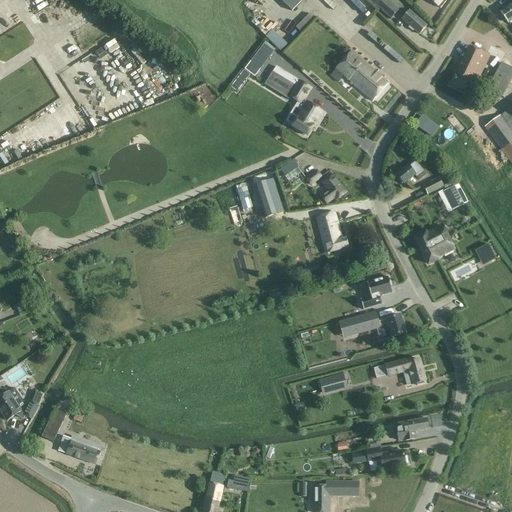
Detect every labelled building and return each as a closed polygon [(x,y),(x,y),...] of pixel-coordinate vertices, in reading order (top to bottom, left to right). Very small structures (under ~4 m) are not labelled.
[(369,0),(374,4),(391,19),(397,12),(384,0),(369,0)] [(440,8),(446,0),(429,0),(432,2),(440,8)] [(511,1),(499,11),(508,24),(511,20),(511,1)] [(402,20),(410,26),(408,28),(413,31),(414,30),(419,34),(426,26),(410,11),(402,20)] [(271,29),(264,36),(280,51),(287,44),(271,29)] [(275,51),(264,43),(250,62),(258,68),(261,70),(275,51)] [(390,44),(384,52),(404,67),(410,59),(390,44)] [(490,56),(479,50),(470,46),(451,85),(466,92),(471,82),(505,98),(511,86),(511,68),(502,63),(491,82),(480,77),(490,56)] [(351,51),(335,69),(372,101),(388,83),(351,51)] [(310,88),(299,81),(276,66),(272,72),(295,86),(289,96),(300,103),(302,99),(310,88)] [(305,106),(292,126),(299,130),(307,135),(317,120),(319,121),(324,113),(316,108),(302,99),(300,103),(305,106)] [(422,115),(415,125),(432,137),(439,127),(422,115)] [(511,133),(499,116),(485,127),(511,163),(511,133)] [(494,141),(485,148),(488,152),(497,145),(494,141)] [(404,184),(412,178),(415,175),(419,181),(426,175),(415,161),(409,167),(408,166),(397,175),(404,184)] [(310,185),(321,176),(316,170),(305,178),(310,185)] [(273,176),(252,183),(264,219),(284,212),(273,176)] [(336,201),(346,193),(333,176),(323,183),(329,191),(321,197),(327,203),(334,198),(336,201)] [(423,186),(427,195),(443,187),(439,178),(423,186)] [(454,186),(442,192),(452,211),(464,205),(463,203),(456,188),(454,186)] [(291,198),(294,206),(303,203),(301,195),(291,198)] [(120,206),(123,214),(144,206),(141,198),(120,206)] [(317,217),(327,253),(339,250),(349,247),(346,238),(341,239),(334,212),(317,217)] [(426,230),(412,237),(420,252),(449,237),(442,224),(427,232),(426,230)] [(449,237),(420,252),(427,266),(441,259),(440,258),(455,250),(449,237)] [(489,244),(474,251),(479,259),(493,252),(489,244)] [(371,297),(360,300),(363,310),(382,305),(380,297),(392,293),(388,277),(367,283),(371,297)] [(283,291),(268,295),(271,306),(286,302),(286,300),(289,300),(287,293),(284,294),(283,291)] [(380,327),(385,326),(388,338),(394,336),(405,333),(400,316),(378,322),(375,313),(346,322),(351,339),(380,330),(380,327)] [(388,376),(393,375),(403,372),(406,385),(413,383),(414,384),(425,381),(419,360),(408,363),(407,359),(385,365),(388,376)] [(317,380),(322,396),(347,387),(341,372),(317,380)] [(8,392),(0,397),(0,410),(7,421),(15,415),(23,420),(26,416),(31,419),(38,407),(39,405),(43,395),(36,391),(32,401),(28,408),(26,406),(21,399),(14,388),(8,392)] [(78,407),(73,420),(81,423),(86,410),(78,407)] [(55,409),(41,436),(52,442),(66,415),(55,409)] [(398,428),(396,428),(399,441),(404,440),(404,441),(416,439),(415,431),(429,429),(427,419),(397,424),(398,428)] [(63,436),(58,451),(66,454),(96,465),(99,455),(101,452),(102,447),(87,441),(72,436),(71,439),(63,436)] [(372,438),(373,443),(369,444),(370,449),(380,447),(378,437),(372,438)] [(337,446),(335,446),(336,450),(338,450),(338,451),(347,450),(346,444),(345,444),(345,442),(338,443),(338,445),(337,445),(337,446)] [(359,452),(351,453),(353,464),(368,461),(376,460),(377,467),(382,466),(383,470),(406,467),(403,451),(381,455),(380,449),(367,451),(359,452)] [(209,485),(206,498),(215,499),(214,502),(219,503),(222,487),(225,475),(219,473),(212,472),(210,484),(209,484),(209,485)] [(228,480),(226,488),(240,491),(243,478),(234,476),(233,481),(228,480)] [(314,503),(313,511),(329,511),(329,503),(329,495),(357,495),(357,482),(326,482),(326,487),(314,487),(314,503)] [(216,511),(218,507),(219,503),(214,502),(215,499),(206,498),(203,511),(216,511)]
